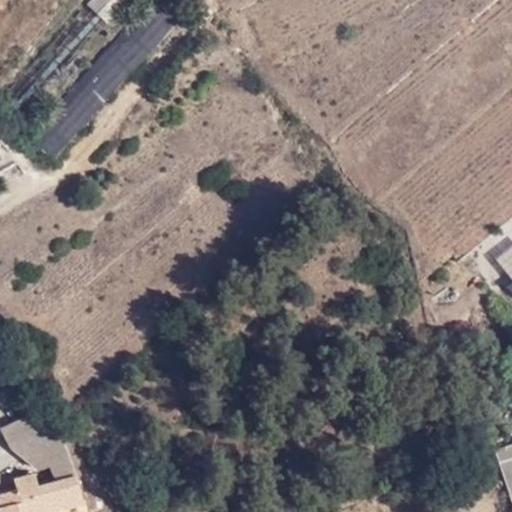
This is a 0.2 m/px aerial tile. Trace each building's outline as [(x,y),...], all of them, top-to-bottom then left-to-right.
[(148,0),(132,18),(113,0),(94,0),(0,102),(0,109),(53,157),(187,8),(178,0),(148,0)] [(113,0),(132,18),(148,0),(113,0)] [(511,280),(511,248),(497,260),(511,280)] [(43,511),(45,511),(88,500),(82,475),(66,440),(33,412),(0,428),(0,429),(9,446),(37,471),(17,477),(19,489),(7,493),(10,503),(3,506),(0,507),(0,511),(43,511)] [(465,442),(473,452),(490,443),(481,429),(465,442)] [(490,443),(473,452),(476,457),(491,444),(490,443)] [(511,494),(511,446),(498,451),(511,494)] [(10,503),(7,493),(0,495),(3,506),(10,503)]
